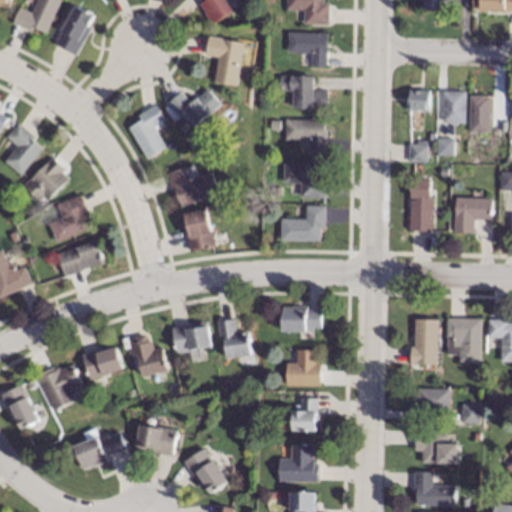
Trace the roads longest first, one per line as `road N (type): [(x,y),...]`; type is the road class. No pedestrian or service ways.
road 1 (tertiary): [(367,511),(376,0)]
road 2 (residential): [(373,273),(239,273),(168,287),(0,349)]
road 3 (residential): [(168,287),(125,167),(82,108),(0,63)]
road 4 (residential): [(511,277),(373,273)]
road 5 (residential): [(511,56),(376,52)]
